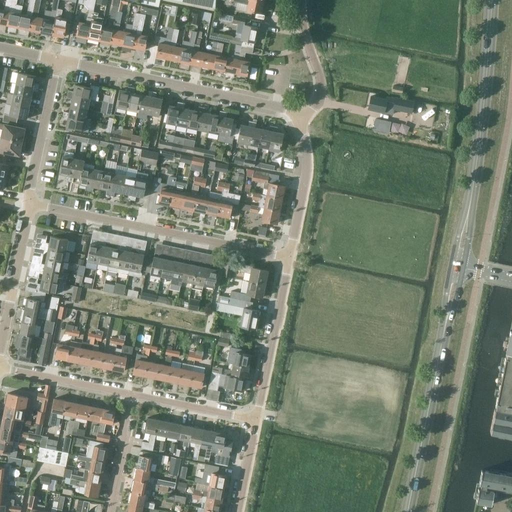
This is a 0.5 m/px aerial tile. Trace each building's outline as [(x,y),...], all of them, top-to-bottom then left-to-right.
[(0,23),(7,25),(11,0),(6,0),(4,10),(0,9),(0,23)] [(11,0),(7,25),(18,27),(21,14),(22,6),(16,5),(17,0),(11,0)] [(18,27),(29,30),(35,0),(29,0),(27,15),(21,14),(18,27)] [(35,0),(29,30),(40,32),(43,19),(37,17),(41,0),(39,0),(35,0)] [(40,32),(52,35),(58,9),(59,0),(53,0),(50,20),(43,19),(40,32)] [(99,40),(110,43),(118,7),(119,0),(113,0),(108,28),(102,27),(99,40)] [(110,43),(122,45),(124,31),(119,30),(122,12),(121,12),(123,4),(127,5),(128,1),(123,0),(119,0),(118,7),(110,43)] [(263,2),(255,0),(231,0),(231,2),(248,5),(248,6),(238,4),(237,9),(261,14),(263,2)] [(142,6),(140,14),(133,48),(145,50),(148,36),(141,35),(147,8),(142,6)] [(58,9),(52,35),(64,37),(68,19),(61,18),(63,10),(58,9)] [(76,36),(88,38),(93,13),(94,11),(89,10),(86,23),(79,22),(76,36)] [(202,12),(200,20),(210,22),(212,14),(202,12)] [(88,38),(99,40),(102,27),(103,19),(97,17),(98,14),(93,13),(88,38)] [(122,45),(133,48),(140,14),(135,13),(131,33),(124,31),(122,45)] [(234,16),(233,22),(245,25),(242,40),(254,43),(255,41),(256,41),(258,31),(257,31),(258,27),(245,24),(247,18),(234,16)] [(167,59),(179,61),(182,48),(176,46),(179,30),(174,29),(171,40),(167,59)] [(191,64),(197,32),(192,31),(190,42),(183,41),(182,48),(179,61),(191,64)] [(191,64),(202,66),(205,53),(198,51),(202,32),(197,31),(197,32),(191,64)] [(242,40),(234,38),(210,32),(209,38),(241,45),(242,40)] [(156,57),(167,59),(171,40),(160,37),(156,57)] [(202,66),(213,69),(218,43),(213,42),(211,54),(205,53),(202,66)] [(213,69),(225,71),(228,57),(222,56),(225,44),(218,43),(213,69)] [(225,71),(236,73),(241,47),(241,45),(236,44),(233,59),(228,57),(225,71)] [(241,47),(236,73),(247,76),(250,62),(244,61),(245,52),(252,54),(253,48),(247,46),(246,47),(242,46),(242,45),(241,45),(241,47)] [(18,72),(16,83),(38,88),(39,84),(34,83),(36,76),(18,72)] [(16,83),(13,94),(31,98),(33,91),(37,92),(38,88),(16,83)] [(69,91),(68,94),(98,100),(98,98),(97,97),(99,87),(91,85),(90,88),(75,84),(73,92),(69,91)] [(116,107),(127,109),(132,87),(128,86),(127,91),(120,90),(116,107)] [(127,109),(138,112),(141,94),(134,93),(135,88),(132,87),(127,109)] [(138,112),(148,114),(153,92),(149,91),(148,96),(141,94),(138,112)] [(153,92),(148,114),(159,116),(163,99),(155,97),(156,92),(153,92)] [(6,103),(11,105),(34,109),(34,106),(30,105),(31,98),(13,94),(9,93),(6,103)] [(72,99),(70,106),(88,110),(89,104),(94,106),(95,100),(98,101),(98,100),(68,94),(67,98),(72,99)] [(394,110),(411,113),(414,102),(395,98),(395,99),(387,97),(386,99),(371,96),(368,109),(393,114),(394,110)] [(166,123),(177,125),(181,103),(178,102),(177,107),(169,105),(166,123)] [(177,125),(187,127),(191,110),(184,108),(185,103),(181,103),(177,125)] [(34,109),(11,105),(9,115),(4,114),(3,122),(16,125),(18,117),(27,119),(28,112),(33,113),(34,109)] [(64,112),(63,115),(86,120),(88,110),(70,106),(69,113),(64,112)] [(187,127),(198,129),(203,107),(199,106),(198,111),(191,110),(187,127)] [(198,129),(208,132),(212,114),(205,113),(206,108),(203,107),(198,129)] [(208,132),(219,134),(224,112),(220,111),(219,116),(212,114),(208,132)] [(224,112),(219,134),(218,140),(233,143),(234,139),(236,128),(238,120),(226,117),(227,112),(224,112)] [(86,120),(63,115),(63,119),(67,120),(66,127),(88,132),(90,121),(86,120)] [(373,130),(381,131),(383,120),(376,119),(373,130)] [(237,142),(248,144),(253,122),(249,121),(248,126),(241,124),(240,129),(238,139),(237,142)] [(248,144),(259,146),(262,129),(255,127),(256,123),(253,122),(248,144)] [(0,128),(4,129),(2,137),(25,142),(26,135),(24,134),(25,129),(0,123),(0,128)] [(114,133),(111,132),(111,133),(109,140),(120,142),(121,137),(121,134),(123,127),(120,126),(119,127),(118,130),(117,130),(114,133)] [(259,146),(269,149),(274,126),(270,126),(269,130),(262,129),(259,146)] [(274,126),(269,149),(280,151),(284,133),(276,132),(277,127),(274,126)] [(121,134),(121,137),(120,142),(130,145),(132,137),(121,134)] [(25,142),(2,137),(0,145),(0,150),(19,155),(21,150),(23,150),(25,142)] [(172,149),(173,143),(159,140),(158,146),(172,149)] [(193,153),(194,147),(195,143),(188,142),(186,152),(193,153)] [(172,149),(182,151),(183,145),(173,143),(172,149)] [(193,153),(203,155),(205,149),(194,147),(193,153)] [(205,149),(203,155),(214,158),(214,157),(215,153),(215,151),(205,149)] [(141,154),(139,163),(157,166),(158,158),(159,154),(142,150),(141,154)] [(159,154),(158,158),(173,161),(175,153),(160,150),(159,154)] [(181,154),(180,162),(191,164),(193,157),(181,154)] [(0,175),(6,177),(9,164),(0,162),(0,156),(0,155),(0,175)] [(254,166),(255,162),(256,158),(246,155),(244,164),(254,166)] [(66,180),(69,181),(74,158),(63,156),(59,174),(67,175),(66,180)] [(193,157),(191,164),(203,167),(205,159),(193,157)] [(79,184),(80,184),(84,161),(74,158),(69,181),(73,181),(74,177),(80,178),(79,184)] [(86,190),(89,191),(94,169),(94,166),(84,164),(85,161),(84,161),(80,184),(87,186),(86,190)] [(110,195),(115,173),(116,170),(105,167),(104,171),(101,188),(108,190),(107,195),(110,195)] [(94,187),(101,188),(104,171),(94,169),(89,191),(93,192),(94,187)] [(115,191),(122,193),(126,175),(115,173),(110,195),(114,196),(115,191)] [(269,189),(267,196),(282,199),(285,186),(268,183),(269,177),(253,174),(253,177),(252,180),(265,182),(264,188),(269,189)] [(128,199),(132,200),(136,177),(126,175),(122,193),(129,194),(128,199)] [(182,207),(194,210),(197,195),(199,187),(201,178),(195,176),(191,193),(185,192),(182,207)] [(136,177),(132,200),(135,201),(136,196),(143,197),(147,180),(136,177)] [(222,192),(223,192),(225,183),(225,180),(220,179),(217,191),(222,192)] [(169,204),(170,204),(173,190),(175,182),(169,181),(168,181),(166,188),(161,187),(160,195),(158,195),(156,204),(168,207),(169,204)] [(170,204),(182,207),(185,192),(173,190),(170,204)] [(222,192),(221,200),(218,215),(230,217),(230,215),(237,217),(239,204),(241,196),(229,193),(223,192),(222,192)] [(254,193),(253,200),(260,202),(262,195),(254,193)] [(194,210),(206,212),(209,197),(197,195),(194,210)] [(262,195),(260,202),(259,207),(265,208),(280,211),(282,199),(267,196),(262,195)] [(206,212),(218,215),(221,200),(209,197),(206,212)] [(277,224),(280,211),(265,208),(259,207),(242,203),(241,209),(263,214),(262,220),(277,224)] [(65,231),(54,229),(53,236),(64,238),(65,231)] [(49,243),(45,242),(44,245),(66,250),(74,252),(76,242),(68,240),(51,236),(49,243)] [(98,263),(102,241),(106,241),(107,237),(100,236),(98,245),(91,243),(85,268),(96,270),(98,263)] [(112,247),(108,265),(107,270),(118,272),(119,267),(124,245),(127,246),(128,241),(121,240),(119,249),(112,247)] [(141,270),(146,271),(148,258),(144,258),(144,254),(147,241),(143,240),(140,253),(133,252),(130,270),(129,275),(139,277),(141,276),(142,274),(141,272),(141,270)] [(48,251),(46,257),(64,261),(66,250),(44,245),(45,242),(40,241),(39,249),(48,251)] [(98,263),(108,265),(112,247),(105,246),(106,241),(102,241),(98,263)] [(118,272),(129,275),(130,270),(133,252),(126,251),(127,246),(124,245),(119,267),(118,272)] [(161,276),(166,254),(169,255),(170,250),(163,249),(161,258),(154,256),(153,260),(148,258),(146,271),(151,272),(150,274),(161,276)] [(182,281),(187,258),(191,259),(192,255),(184,253),(182,262),(175,261),(172,278),(171,284),(181,286),(182,281)] [(161,276),(172,278),(175,261),(168,260),(169,255),(166,254),(161,276)] [(45,264),(40,263),(40,267),(62,272),(64,261),(46,257),(45,264)] [(182,281),(193,283),(197,265),(190,264),(191,259),(187,258),(182,281)] [(197,265),(193,283),(192,288),(202,290),(203,285),(208,263),(212,264),(213,259),(205,258),(204,267),(197,265)] [(231,269),(232,263),(226,262),(223,275),(230,277),(231,269)] [(43,272),(42,279),(59,282),(62,272),(40,267),(40,263),(36,263),(34,270),(43,272)] [(211,268),(212,264),(208,263),(203,285),(214,288),(218,270),(211,268)] [(242,264),(240,271),(251,273),(249,281),(265,284),(268,270),(253,267),(253,266),(242,264)] [(26,287),(26,290),(46,294),(46,291),(57,293),(59,294),(61,293),(62,292),(64,283),(59,282),(42,279),(40,286),(27,283),(26,287)] [(231,291),(230,297),(246,301),(247,294),(262,297),(265,284),(249,281),(247,294),(231,291)] [(78,302),(81,288),(74,286),(71,301),(78,303),(78,302)] [(44,301),(46,294),(26,290),(25,291),(33,292),(32,298),(27,298),(25,309),(39,312),(56,316),(57,310),(59,298),(51,297),(49,309),(40,308),(41,301),(44,301)] [(140,299),(156,302),(157,294),(142,291),(140,299)] [(246,301),(230,297),(219,295),(217,303),(244,308),(240,326),(252,328),(252,329),(257,330),(258,323),(257,322),(260,311),(252,309),(253,302),(246,301)] [(199,303),(189,301),(187,309),(198,311),(199,303)] [(59,318),(65,319),(67,308),(61,306),(59,318)] [(22,320),(22,321),(37,324),(38,318),(47,319),(47,320),(55,322),(56,316),(39,312),(25,309),(23,315),(22,314),(20,320),(22,320)] [(22,321),(20,333),(34,336),(37,324),(22,321)] [(65,333),(72,335),(74,326),(67,324),(65,333)] [(97,334),(95,344),(98,345),(99,340),(102,341),(104,331),(98,330),(97,334)] [(511,330),(510,331),(506,353),(505,357),(495,403),(496,403),(495,409),(494,409),(490,432),(498,434),(499,431),(504,432),(503,435),(511,436),(511,330)] [(220,331),(218,344),(228,346),(229,339),(236,340),(237,335),(220,331)] [(51,340),(43,338),(34,336),(20,333),(19,338),(17,338),(16,344),(17,345),(17,346),(19,346),(18,354),(30,357),(33,342),(42,344),(39,356),(47,358),(51,340)] [(94,344),(95,344),(97,334),(90,333),(89,338),(92,339),(91,343),(94,344)] [(118,339),(117,344),(123,345),(125,340),(125,336),(119,334),(118,339)] [(55,357),(67,360),(70,346),(58,343),(55,357)] [(92,350),(90,364),(101,367),(104,353),(98,351),(99,345),(98,345),(95,344),(94,344),(92,350)] [(150,351),(151,346),(144,345),(143,350),(146,350),(145,355),(149,356),(150,351)] [(67,360),(78,362),(81,348),(70,346),(67,360)] [(227,362),(234,364),(248,367),(251,354),(244,353),(245,350),(230,347),(227,362)] [(78,362),(90,364),(92,350),(81,348),(78,362)] [(115,355),(112,369),(123,371),(126,357),(120,356),(122,349),(116,348),(115,355)] [(196,355),(195,360),(201,361),(203,352),(197,350),(196,355)] [(101,367),(112,369),(115,355),(104,353),(101,367)] [(133,373),(145,376),(148,362),(136,359),(133,373)] [(156,378),(167,380),(170,366),(171,361),(166,360),(165,365),(159,364),(156,378)] [(145,376),(156,378),(159,364),(148,362),(145,376)] [(219,367),(218,373),(225,374),(231,375),(246,378),(248,367),(234,364),(232,370),(219,367)] [(167,380),(178,383),(181,369),(170,366),(167,380)] [(178,383),(190,385),(193,371),(181,369),(178,383)] [(193,371),(190,385),(201,387),(204,373),(193,371)] [(225,374),(218,373),(212,371),(208,389),(223,392),(224,387),(244,391),(246,378),(231,375),(225,374)] [(39,392),(37,399),(42,401),(40,412),(45,413),(49,394),(39,392)] [(8,393),(5,404),(25,408),(28,397),(8,393)] [(56,412),(64,414),(66,401),(54,398),(48,425),(54,426),(56,412)] [(64,414),(76,416),(78,403),(66,401),(64,414)] [(76,416),(88,419),(90,406),(89,406),(90,404),(85,403),(83,404),(78,403),(76,416)] [(5,404),(3,415),(23,420),(24,413),(33,415),(34,410),(25,408),(5,404)] [(88,419),(100,421),(102,408),(98,407),(97,405),(92,404),(92,406),(90,406),(88,419)] [(102,408),(100,421),(99,426),(98,433),(96,439),(109,441),(110,435),(103,434),(105,422),(112,424),(114,416),(116,416),(117,409),(109,407),(107,409),(102,408)] [(3,415),(1,427),(21,431),(22,424),(31,426),(32,421),(23,420),(3,415)] [(153,450),(156,434),(159,420),(147,418),(144,432),(151,433),(149,443),(142,441),(141,448),(153,450)] [(156,434),(167,436),(170,422),(159,420),(156,434)] [(167,436),(178,439),(181,425),(170,422),(167,436)] [(178,439),(190,441),(193,427),(181,425),(178,439)] [(198,460),(201,443),(204,429),(198,428),(198,426),(194,426),(194,427),(193,427),(190,441),(197,442),(193,459),(198,460)] [(1,427),(0,430),(0,438),(18,442),(20,436),(29,438),(30,433),(21,431),(1,427)] [(209,462),(212,445),(215,431),(204,429),(201,443),(208,445),(204,461),(209,462)] [(215,431),(212,445),(218,447),(215,463),(228,466),(230,455),(223,454),(227,434),(215,431)] [(18,442),(0,438),(0,450),(10,452),(11,447),(17,448),(17,447),(26,449),(27,444),(18,442)] [(86,456),(92,457),(105,460),(106,455),(108,455),(109,449),(107,449),(108,448),(103,447),(104,443),(90,440),(86,456)] [(37,460),(42,461),(45,448),(41,447),(40,446),(37,460)] [(42,461),(48,462),(51,449),(46,448),(45,448),(42,461)] [(48,462),(54,464),(57,450),(51,449),(48,462)] [(54,464),(59,465),(62,451),(57,450),(54,464)] [(62,451),(59,465),(66,466),(69,453),(62,451)] [(140,455),(137,467),(150,470),(155,471),(157,463),(163,464),(165,455),(153,453),(152,458),(140,455)] [(87,461),(85,468),(103,472),(103,471),(105,471),(106,466),(104,464),(105,460),(92,457),(86,456),(79,455),(78,459),(87,461)] [(9,456),(8,462),(26,466),(30,467),(32,460),(9,456)] [(0,479),(16,481),(27,482),(29,478),(11,476),(11,475),(8,475),(9,467),(1,466),(0,466),(0,479)] [(135,475),(135,479),(168,486),(175,488),(176,483),(148,477),(150,470),(137,467),(137,469),(135,468),(134,474),(135,475)] [(169,467),(168,474),(178,476),(179,469),(169,467)] [(71,474),(71,478),(87,481),(100,484),(103,472),(85,468),(84,476),(71,474)] [(476,502),(491,505),(494,491),(486,489),(487,486),(511,489),(511,511),(511,475),(482,470),(479,484),(481,485),(480,488),(478,488),(476,502)] [(195,482),(209,484),(224,488),(227,476),(204,471),(202,479),(196,477),(195,482)] [(87,481),(71,478),(69,484),(86,487),(85,494),(98,497),(98,495),(99,496),(101,490),(99,489),(100,484),(87,481)] [(0,479),(0,491),(3,491),(4,484),(16,485),(16,481),(0,479)] [(57,481),(50,479),(48,490),(55,491),(57,481)] [(132,491),(145,494),(150,495),(151,489),(167,492),(168,486),(135,479),(134,484),(132,485),(131,490),(132,491)] [(186,484),(179,482),(177,490),(185,492),(186,484)] [(195,489),(194,494),(207,496),(222,499),(224,488),(209,484),(208,491),(203,490),(202,491),(195,489)] [(0,503),(2,504),(7,505),(13,505),(14,499),(2,498),(3,491),(0,491),(0,503)] [(130,503),(143,506),(147,507),(154,508),(155,504),(143,501),(145,494),(132,491),(132,493),(130,493),(129,498),(130,500),(130,503)] [(206,503),(205,508),(220,511),(222,499),(207,496),(194,494),(193,499),(200,501),(200,502),(206,503)] [(43,511),(45,505),(37,504),(39,496),(31,495),(28,508),(32,508),(30,511),(43,511)] [(56,511),(61,511),(65,497),(60,496),(58,502),(56,511)] [(81,511),(84,500),(78,499),(75,511),(81,511)] [(84,500),(81,511),(87,511),(90,501),(84,500)] [(43,511),(56,511),(58,502),(53,501),(51,511),(50,511),(44,511),(45,505),(43,511)] [(2,504),(0,503),(0,511),(3,511),(4,510),(20,511),(21,506),(13,505),(7,505),(2,504)] [(130,503),(127,511),(141,511),(143,506),(130,503)]
